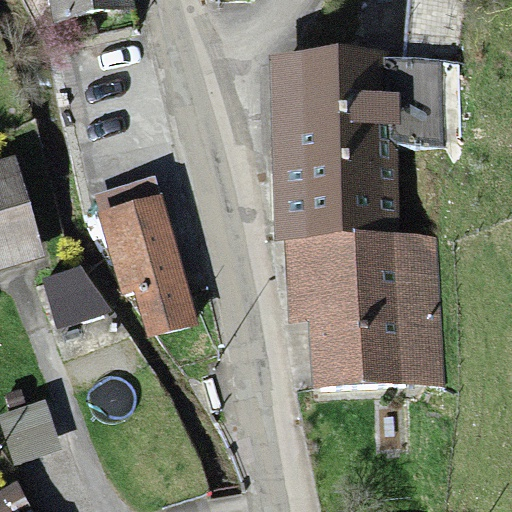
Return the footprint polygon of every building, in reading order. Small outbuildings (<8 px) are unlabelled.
[(120,10),(117,0),(35,0),(40,24),(120,10)] [(419,145),(422,65),(434,66),(436,0),(369,0),(367,64),(267,61),(261,231),(281,232),(381,235),(384,144),(419,145)] [(0,164),(0,163),(0,263),(26,256),(0,164)] [(183,324),(148,205),(87,223),(108,295),(126,289),(140,337),(183,324)] [(381,235),(281,232),(278,318),(304,319),(302,382),(424,386),(429,259),(380,258),(381,235)]
